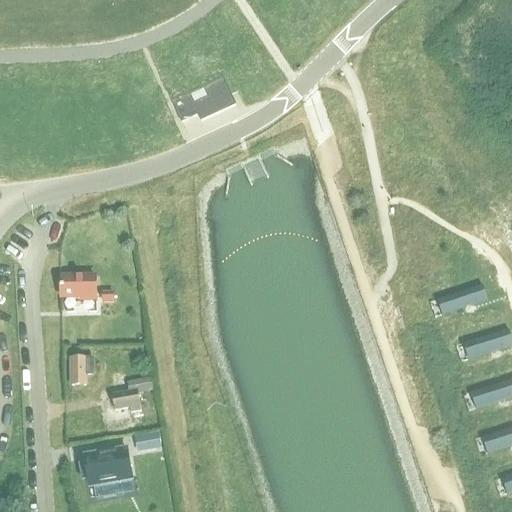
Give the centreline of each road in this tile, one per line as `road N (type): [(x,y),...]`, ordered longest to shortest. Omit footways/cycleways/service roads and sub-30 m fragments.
road 1 (unclassified): [(61,190),(196,153),(271,114),(391,0)]
road 2 (unclassified): [(47,511),(32,254),(61,190)]
